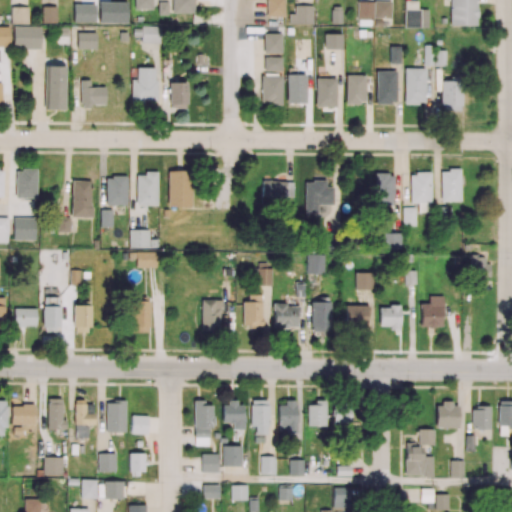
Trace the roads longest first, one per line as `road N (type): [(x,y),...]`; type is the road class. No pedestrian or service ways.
road 1 (secondary): [(511,370),(0,365)]
road 2 (residential): [(511,141),(0,138)]
road 3 (residential): [(507,370),(505,0)]
road 4 (residential): [(171,511),(171,367)]
road 5 (residential): [(383,511),(382,369)]
road 6 (residential): [(233,140),(232,0)]
